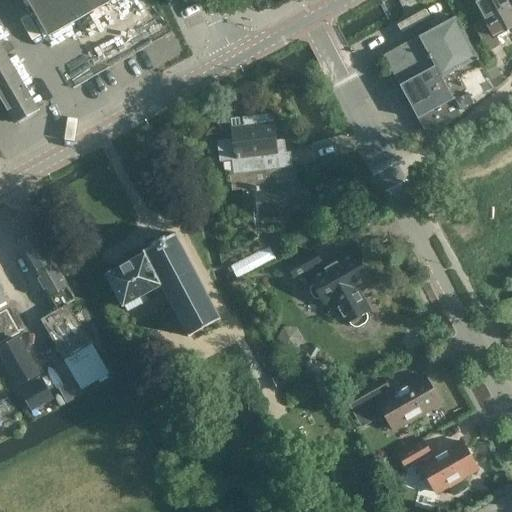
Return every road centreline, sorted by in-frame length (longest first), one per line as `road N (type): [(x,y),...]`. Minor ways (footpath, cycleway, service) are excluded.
road 1 (residential): [(511,410),(312,18)]
road 2 (unclassified): [(0,188),(238,56)]
